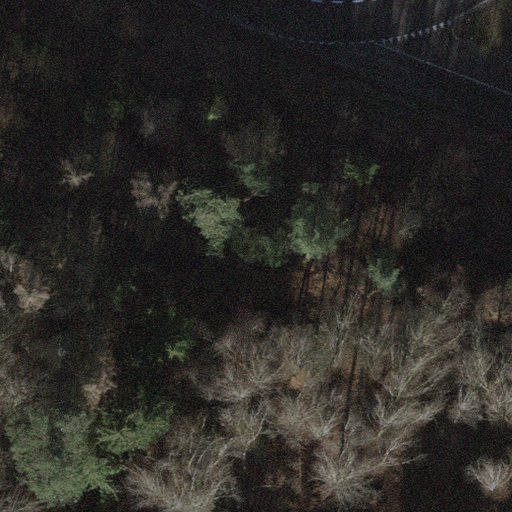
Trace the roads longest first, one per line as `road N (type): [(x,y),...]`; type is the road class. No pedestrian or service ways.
road 1 (track): [(511,358),(198,266),(0,176)]
road 2 (tertiary): [(303,0),(380,42),(511,91)]
